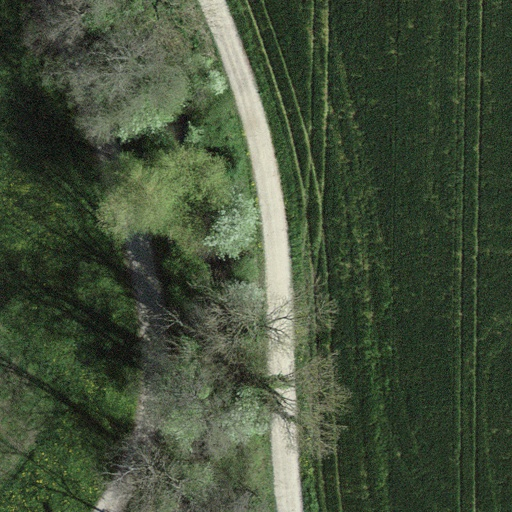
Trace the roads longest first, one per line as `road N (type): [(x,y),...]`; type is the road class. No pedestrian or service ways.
road 1 (track): [(94,511),(114,486),(127,286),(27,0)]
road 2 (track): [(198,0),(248,134),(296,511)]
